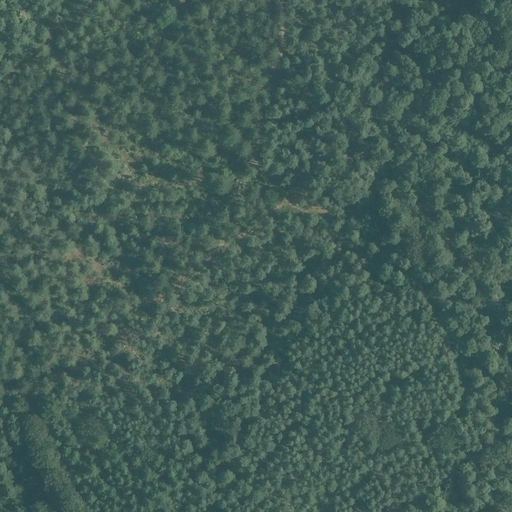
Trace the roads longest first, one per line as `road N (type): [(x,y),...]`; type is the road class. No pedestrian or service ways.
road 1 (track): [(504,437),(465,387),(385,215),(294,206),(254,166),(282,42),(275,0)]
road 2 (track): [(286,200),(58,383),(32,399),(7,399)]
road 3 (track): [(0,385),(66,511)]
road 4 (track): [(511,432),(398,511)]
road 5 (track): [(0,81),(93,0)]
